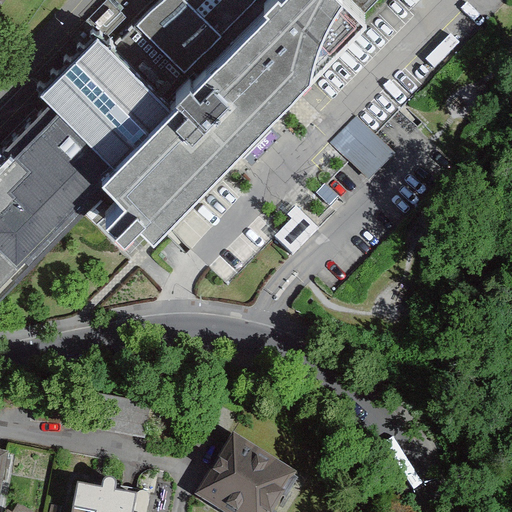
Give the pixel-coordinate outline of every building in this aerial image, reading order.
[(163,0),(128,37),(108,18),(44,84),(55,94),(7,143),(1,137),(0,138),(0,296),(111,182),(157,226),(379,0),(163,0)] [(331,142),(370,180),(396,153),(356,116),(331,142)] [(93,431),(147,438),(151,412),(96,404),(93,431)] [(39,422),(66,425),(67,409),(41,406),(39,422)] [(275,511),(298,476),(239,439),(203,497),(226,511),(275,511)] [(137,511),(140,500),(118,496),(118,493),(117,490),(115,489),(113,487),(110,487),(107,489),(105,490),(104,493),(80,488),(75,511),(137,511)]
